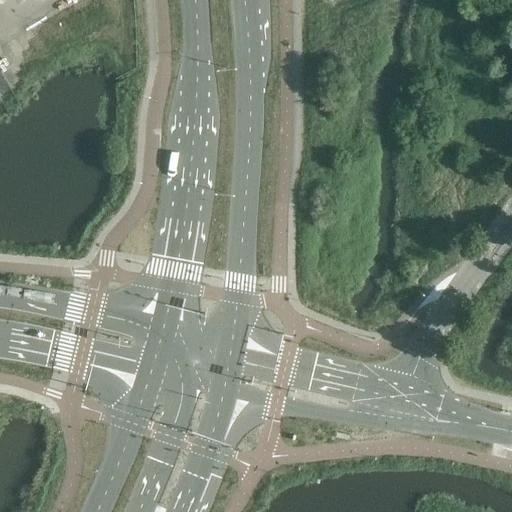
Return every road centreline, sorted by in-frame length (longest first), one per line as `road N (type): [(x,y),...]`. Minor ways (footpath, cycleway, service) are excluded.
road 1 (primary): [(230,353),(249,112),(242,0)]
road 2 (primary): [(194,0),(195,125),(163,330)]
road 3 (unclassified): [(403,400),(230,353)]
road 4 (unclassified): [(224,388),(276,406),(397,425)]
road 5 (tertiary): [(163,330),(0,297)]
road 6 (tertiary): [(0,342),(150,372)]
road 7 (primary): [(150,372),(96,511)]
road 8 (primary): [(142,511),(184,381)]
road 9 (primary): [(179,511),(224,388)]
